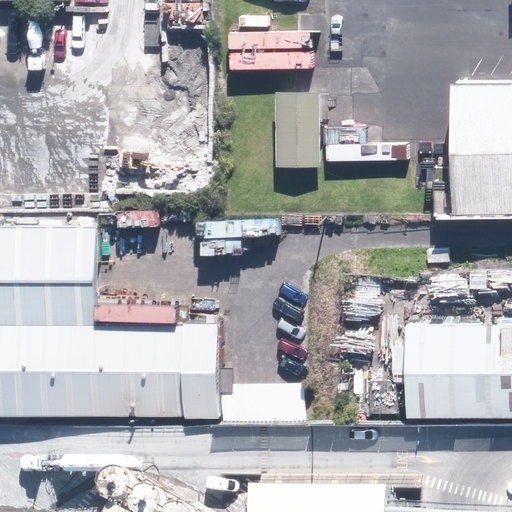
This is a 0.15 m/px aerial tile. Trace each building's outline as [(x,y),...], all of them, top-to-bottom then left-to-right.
[(70,0),(0,0),(0,10),(70,11),(70,0)] [(511,81),(463,81),(461,220),(511,220),(511,81)] [(323,98),(273,97),(272,175),(322,176),(323,98)] [(406,125),(329,127),(330,159),(407,157),(406,125)] [(0,224),(0,330),(93,331),(95,226),(0,224)] [(214,333),(0,330),(0,424),(212,428),(214,333)] [(511,332),(410,331),(409,420),(511,421),(511,332)] [(394,511),(395,483),(250,481),(249,511),(394,511)] [(124,511),(107,502),(101,511),(124,511)]
